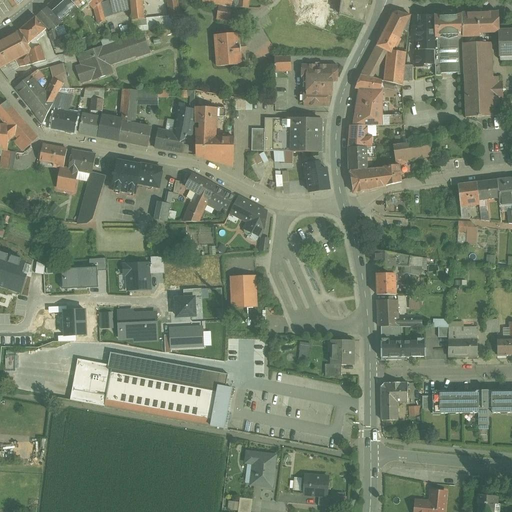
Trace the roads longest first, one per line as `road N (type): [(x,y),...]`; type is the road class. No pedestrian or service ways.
road 1 (residential): [(343,204),(287,206),(200,167),(54,140),(0,80)]
road 2 (secondary): [(343,204),(338,109),(385,0)]
road 3 (secondary): [(370,373),(363,283),(343,204)]
road 4 (residential): [(511,170),(343,204)]
road 5 (residential): [(370,455),(511,467)]
road 6 (residential): [(511,371),(370,373)]
road 7 (residential): [(33,301),(163,299)]
